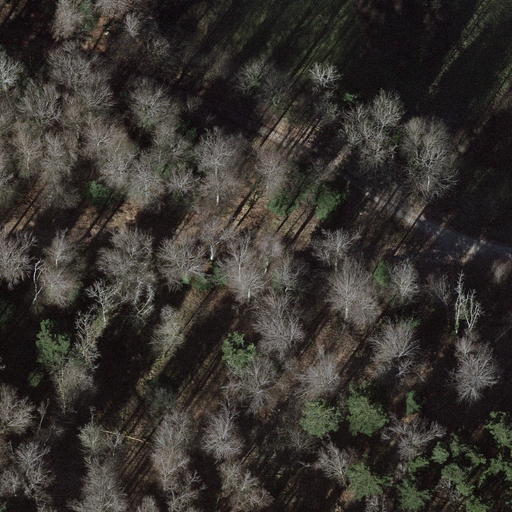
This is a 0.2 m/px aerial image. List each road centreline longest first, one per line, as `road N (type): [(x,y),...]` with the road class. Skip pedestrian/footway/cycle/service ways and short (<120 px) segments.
road 1 (track): [(0,23),(185,91),(434,229),(511,250)]
road 2 (track): [(511,251),(439,255),(105,227),(0,236)]
